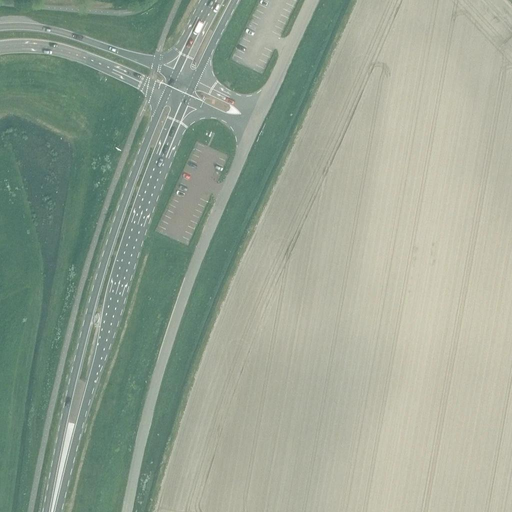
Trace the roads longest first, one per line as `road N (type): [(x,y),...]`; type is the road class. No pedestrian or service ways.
road 1 (primary): [(168,93),(97,288),(49,511)]
road 2 (primary): [(54,511),(139,214),(184,99)]
road 3 (unclassified): [(128,511),(145,411),(253,130)]
road 4 (tertiary): [(175,72),(66,33),(0,27)]
road 5 (tertiary): [(0,47),(69,52),(168,93)]
road 6 (unclassified): [(260,111),(312,0)]
